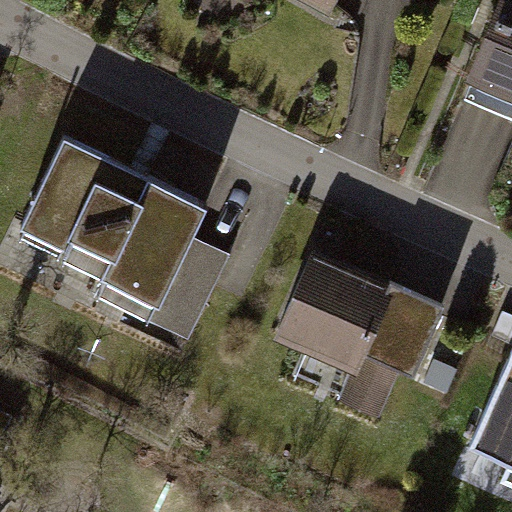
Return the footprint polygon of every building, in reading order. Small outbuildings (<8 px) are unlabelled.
[(306,0),(330,12),(336,0),(306,0)] [(511,0),(497,0),(465,76),(511,96),(511,0)] [(214,200),(70,131),(26,222),(69,243),(75,230),(118,250),(108,271),(162,296),(151,318),(192,338),(233,252),(210,241),(197,235),(214,200)] [(444,303),(313,245),(273,335),(351,370),(339,398),(380,416),(402,367),(413,372),(444,303)] [(511,481),(511,342),(468,442),(509,460),(501,477),(511,481)] [(0,441),(13,414),(0,406),(0,441)]
